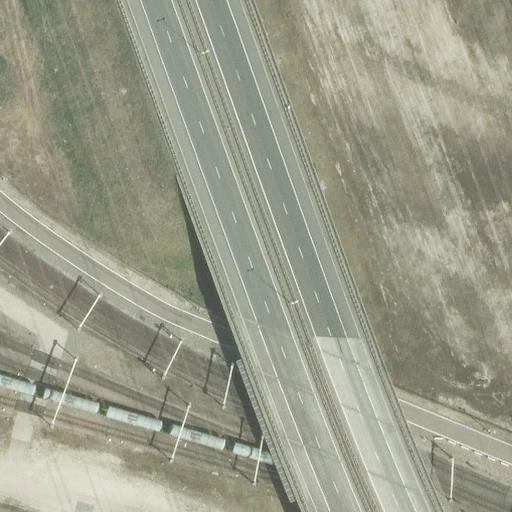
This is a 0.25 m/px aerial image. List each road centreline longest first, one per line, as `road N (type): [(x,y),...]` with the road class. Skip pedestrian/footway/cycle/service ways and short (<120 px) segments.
road 1 (trunk): [(153,0),(340,511)]
road 2 (trunk): [(393,511),(207,0)]
